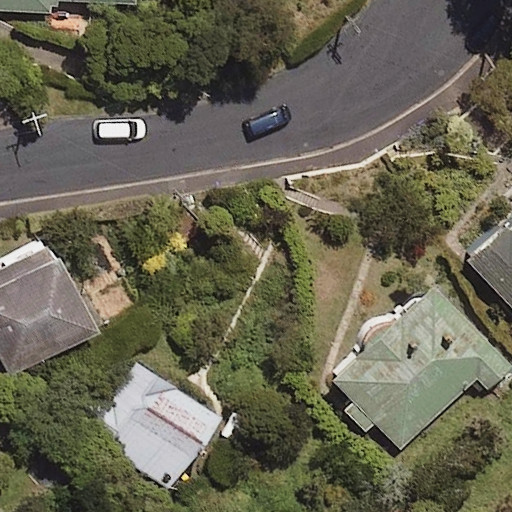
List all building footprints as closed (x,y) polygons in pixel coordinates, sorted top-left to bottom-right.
[(511,203),(464,247),(511,299),(511,203)] [(0,356),(6,367),(92,321),(49,240),(0,266),(0,356)] [(347,391),(335,402),(360,429),(372,417),(397,443),(473,371),(483,382),(509,358),(425,270),(324,367),(347,391)] [(130,349),(77,423),(165,486),(218,412),(130,349)] [(262,413),(239,400),(220,436),(243,448),(262,413)]
